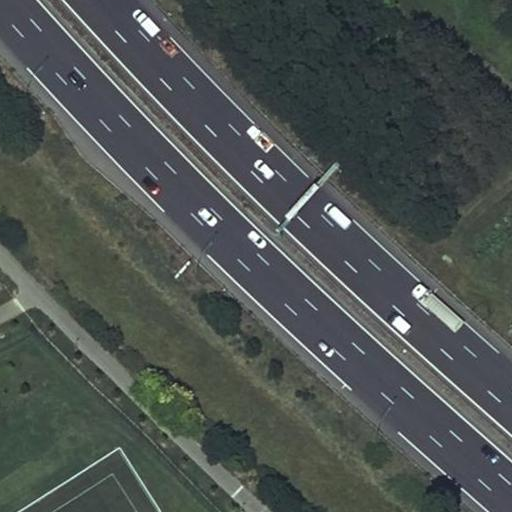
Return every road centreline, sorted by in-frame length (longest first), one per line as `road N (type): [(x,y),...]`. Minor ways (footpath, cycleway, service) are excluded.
road 1 (motorway): [(0,2),(222,237),(511,500)]
road 2 (motorway): [(511,401),(289,200),(99,0)]
